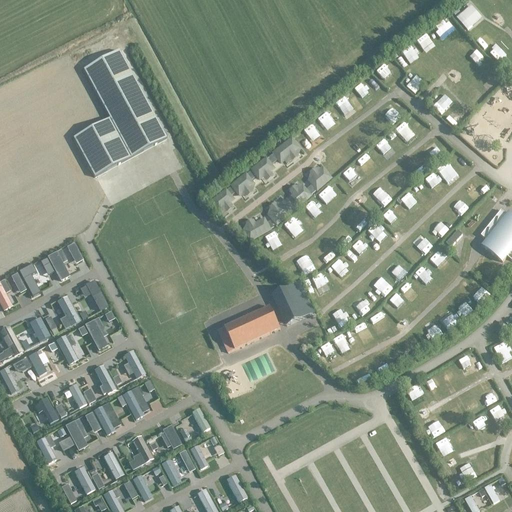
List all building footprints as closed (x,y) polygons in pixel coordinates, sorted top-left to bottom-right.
[(109,119),(73,139),(94,179),(166,140),(119,51),(83,71),(109,119)] [(511,262),(511,215),(510,215),(509,214),(507,216),(501,212),(481,237),(486,242),(482,247),(502,264),(507,258),(511,262)] [(287,327),(314,314),(300,283),(272,296),(287,327)] [(280,330),(270,308),(218,332),(228,354),(280,330)] [(202,435),(210,431),(199,411),(191,415),(202,435)] [(200,472),(208,468),(197,448),(189,452),(200,472)] [(95,492),(82,469),(74,474),(86,497),(95,492)] [(225,482),(238,505),(247,500),(235,477),(225,482)] [(493,505),(500,502),(490,486),(484,490),(493,505)] [(478,511),(471,498),(465,501),(470,511),(478,511)]
